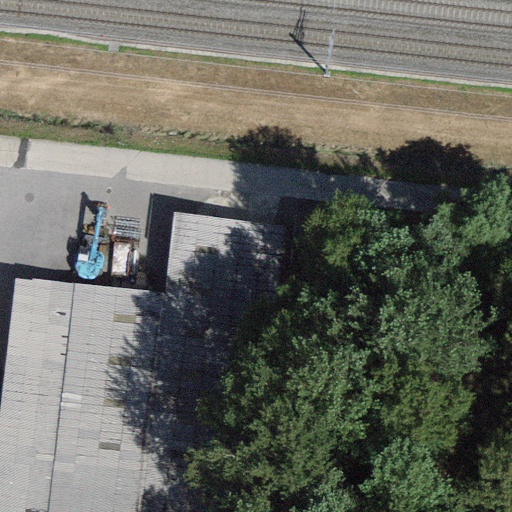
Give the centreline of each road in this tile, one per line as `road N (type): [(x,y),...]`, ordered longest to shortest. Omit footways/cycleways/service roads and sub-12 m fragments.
road 1 (unclassified): [(0,162),(511,218)]
road 2 (unknown): [(27,165),(0,287)]
